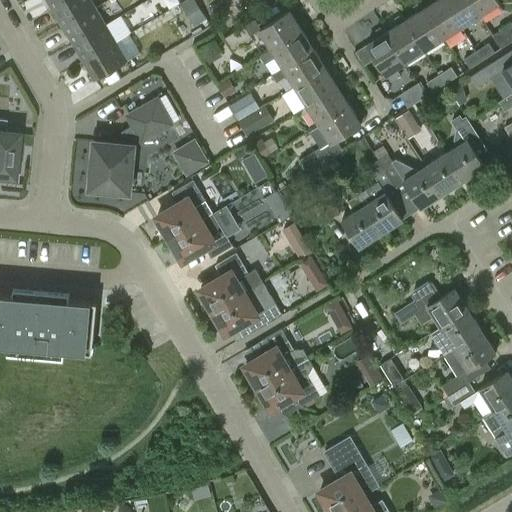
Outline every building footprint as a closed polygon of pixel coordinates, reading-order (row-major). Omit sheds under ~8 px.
[(68,0),(48,0),(54,9),(68,0)] [(95,7),(91,0),(68,0),(54,9),(64,26),(95,7)] [(194,0),(188,0),(183,3),(196,24),(206,18),(194,0)] [(433,0),(423,7),(442,38),(461,27),(444,0),(433,0)] [(444,0),(461,27),(480,15),(470,0),(444,0)] [(470,0),(480,15),(499,3),(496,0),(470,0)] [(417,10),(405,18),(424,50),(442,38),(423,7),(421,3),(415,6),(417,10)] [(105,24),(95,7),(64,26),(74,43),(105,24)] [(271,48),(301,28),(290,10),(259,29),(271,48)] [(398,22),(386,30),(405,61),(424,50),(405,18),(402,15),(396,18),(398,22)] [(501,48),(511,40),(511,23),(511,22),(492,34),(501,48)] [(115,41),(105,24),(74,43),(84,60),(115,41)] [(225,37),(232,50),(252,38),(244,25),(225,37)] [(396,67),(405,61),(386,30),(383,26),(377,30),(380,34),(366,42),(386,74),(390,80),(400,74),(396,67)] [(271,48),(260,55),(265,62),(275,56),(276,56),(283,67),(313,47),(301,28),(271,48)] [(215,36),(200,48),(211,62),(227,50),(215,36)] [(127,60),(115,41),(84,60),(96,79),(127,60)] [(487,42),(475,50),(482,60),(494,53),(487,42)] [(283,67),(272,74),(277,81),(287,74),(288,75),(295,86),(326,67),(313,47),(283,67)] [(503,98),(511,92),(511,50),(511,49),(470,76),(476,85),(490,77),(503,98)] [(482,60),(475,50),(464,57),(470,67),(482,60)] [(295,86),(306,104),(337,85),(326,67),(295,86)] [(451,67),(439,74),(444,84),(456,76),(451,67)] [(433,91),(444,84),(439,74),(427,81),(433,91)] [(226,81),(219,86),(225,96),(233,91),(226,81)] [(417,82),(398,94),(406,107),(426,95),(417,82)] [(456,85),(450,89),(460,103),(466,100),(460,82),(456,85)] [(306,104),(318,123),(349,104),(337,85),(306,104)] [(511,122),(504,127),(510,137),(511,135),(511,92),(503,98),(499,101),(505,110),(511,105),(511,122)] [(94,140),(89,188),(129,192),(134,144),(133,144),(141,139),(142,140),(171,123),(180,117),(166,93),(157,98),(128,115),(133,124),(122,131),(120,143),(94,140)] [(246,95),(231,104),(239,118),(254,109),(246,95)] [(361,122),(349,104),(318,123),(330,142),(361,122)] [(265,106),(240,121),(248,134),(273,119),(265,106)] [(467,138),(446,151),(464,179),(485,166),(473,148),(483,141),(460,106),(450,112),(467,138)] [(398,122),(408,138),(421,130),(408,110),(396,118),(398,122)] [(0,176),(4,177),(4,180),(16,181),(18,166),(15,166),(18,132),(5,131),(6,119),(0,118),(0,176)] [(195,138),(181,146),(195,169),(208,161),(195,138)] [(261,138),(254,143),(262,156),(269,152),(263,141),(261,138)] [(363,139),(357,143),(361,151),(368,147),(363,139)] [(507,140),(498,146),(502,152),(511,146),(507,140)] [(307,171),(326,159),(319,147),(300,159),(307,171)] [(446,151),(425,165),(443,192),(464,179),(446,151)] [(387,153),(378,159),(400,195),(410,189),(421,206),(443,192),(425,165),(415,171),(413,168),(395,159),(392,161),(387,153)] [(378,181),(357,194),(381,232),(402,218),(391,201),(400,195),(378,159),(368,166),(378,181)] [(263,170),(253,176),(255,180),(266,174),(263,170)] [(157,216),(170,238),(213,212),(193,179),(172,192),(179,203),(157,216)] [(276,191),(266,197),(271,206),(281,200),(276,191)] [(317,196),(329,219),(340,214),(328,191),(317,196)] [(360,245),(381,232),(357,194),(346,201),(353,211),(342,218),(360,245)] [(232,245),(213,212),(170,238),(183,260),(205,246),(211,258),(232,245)] [(294,222),(283,229),(288,237),(299,230),(294,222)] [(200,289),(213,311),(262,281),(255,269),(249,273),(236,252),(215,265),(222,276),(200,289)] [(321,272),(310,279),(317,290),(328,283),(321,272)] [(282,314),(262,281),(213,311),(226,332),(247,319),(254,331),(282,314)] [(440,325),(468,308),(455,287),(441,296),(433,283),(427,282),(413,291),(412,297),(413,300),(394,312),(400,322),(414,313),(421,324),(434,316),(440,325)] [(93,352),(96,318),(97,302),(69,299),(69,293),(13,288),(13,294),(0,293),(0,343),(8,345),(7,352),(64,357),(65,350),(93,352)] [(429,332),(443,353),(453,346),(481,329),(468,308),(440,325),(429,332)] [(347,316),(335,322),(341,332),(352,326),(347,316)] [(245,365),(257,387),(307,357),(303,350),(293,350),(288,340),(281,328),(260,341),(266,352),(245,365)] [(441,384),(447,395),(468,381),(490,367),(484,357),(495,351),(481,329),(453,346),(443,353),(456,375),(441,384)] [(312,365),(307,357),(257,387),(270,409),(292,396),(298,407),(319,395),(327,390),(312,365)] [(391,358),(382,364),(393,383),(403,378),(391,358)] [(377,368),(365,375),(370,384),(383,377),(377,368)] [(493,408),(511,396),(511,377),(507,370),(480,387),(493,408)] [(475,391),(468,381),(447,395),(454,405),(475,391)] [(381,396),(372,403),(378,411),(382,411),(389,405),(381,396)] [(511,396),(493,408),(482,416),(507,456),(511,452),(511,396)] [(404,444),(415,438),(405,422),(395,428),(404,444)] [(318,491),(330,511),(333,511),(362,494),(380,484),(350,434),(323,450),(340,478),(318,491)] [(207,484),(192,488),(195,498),(210,494),(207,484)] [(431,493),(430,497),(435,507),(447,500),(440,488),(431,493)] [(369,506),(362,494),(333,511),(388,511),(381,499),(369,506)]
